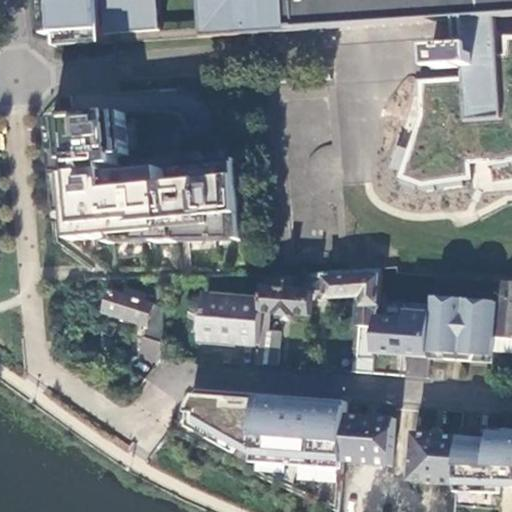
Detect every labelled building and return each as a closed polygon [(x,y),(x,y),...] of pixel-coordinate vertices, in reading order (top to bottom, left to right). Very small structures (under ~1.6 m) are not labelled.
[(98,36),(161,31),(159,0),(40,0),(44,34),(52,33),(54,50),(99,46),(98,36)] [(511,0),(199,0),(201,28),(202,38),(299,31),(455,21),(491,18),(511,16),(511,0)] [(491,18),(455,21),(456,34),(492,31),(491,18)] [(98,36),(99,46),(202,38),(201,28),(161,31),(98,36)] [(457,47),(458,68),(459,84),(461,122),(498,120),(494,60),(492,31),(456,34),(457,47)] [(459,84),(420,84),(419,116),(399,175),(421,187),(468,179),(465,164),(511,157),(511,41),(506,42),(507,59),(494,60),(498,120),(461,122),(459,84)] [(458,68),(457,47),(415,50),(416,71),(458,68)] [(182,243),(247,241),(244,161),(184,167),(185,184),(167,186),(166,169),(110,174),(110,167),(119,167),(118,157),(131,156),(127,113),(62,119),(53,120),(58,170),(62,217),(71,216),(74,242),(115,238),(116,244),(182,243)] [(380,298),(382,276),(382,274),(309,277),(308,291),(313,291),(312,298),(362,297),(363,305),(380,305),(380,298)] [(309,277),(309,275),(267,277),(266,288),(265,288),(263,300),(262,312),(310,316),(312,298),(313,291),(308,291),(309,277)] [(434,296),(436,280),(382,276),(380,298),(426,301),(426,307),(430,307),(431,302),(434,302),(434,297),(434,296)] [(511,282),(500,282),(498,297),(500,297),(495,344),(511,345),(511,282)] [(107,312),(148,325),(142,344),(163,350),(166,307),(148,301),(150,295),(128,288),(126,295),(113,291),(107,312)] [(262,312),(263,300),(205,295),(202,339),(259,344),(261,331),(262,312)] [(448,360),(473,362),(478,356),(493,358),(498,303),(434,297),(434,302),(429,352),(445,353),(448,360)] [(353,372),(373,373),(376,342),(377,321),(378,319),(360,318),(357,356),(354,356),(353,372)] [(376,342),(387,343),(389,322),(377,321),(376,342)] [(259,344),(258,364),(278,366),(282,333),(261,331),(259,344)] [(373,373),(390,375),(392,343),(387,343),(376,342),(373,373)] [(163,350),(142,344),(138,356),(158,363),(162,357),(163,350)] [(347,413),(349,401),(313,398),(259,394),(247,393),(218,391),(200,390),(188,407),(172,430),(335,511),(340,511),(343,469),(343,462),(344,455),(345,443),(347,413)] [(371,415),(347,413),(345,443),(344,455),(343,462),(391,466),(395,417),(371,415)] [(489,437),(461,435),(458,466),(457,477),(457,483),(456,490),(453,511),(511,511),(511,428),(490,426),(489,437)] [(458,466),(461,435),(437,433),(415,431),(411,480),(457,483),(457,477),(458,466)]
